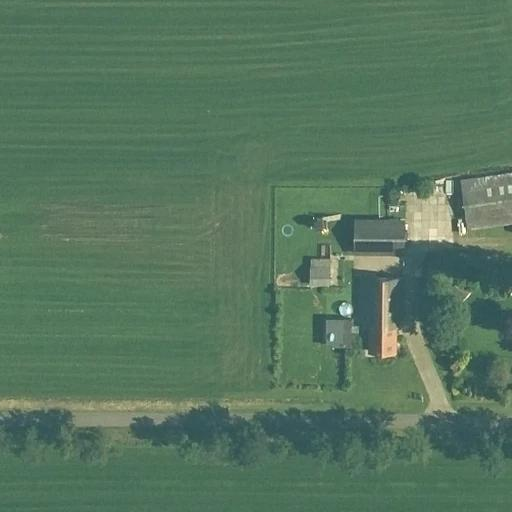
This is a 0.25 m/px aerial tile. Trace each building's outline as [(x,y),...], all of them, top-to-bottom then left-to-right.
[(511,174),(460,182),(467,229),(511,222),(511,174)] [(355,225),(355,249),(403,250),(403,226),(355,225)] [(328,287),(328,269),(329,260),(311,259),(310,286),(328,287)] [(363,283),(362,327),(368,327),(368,352),(395,353),(396,321),(401,321),(402,279),(363,278),(363,283)] [(325,319),(325,347),(356,347),(356,331),(350,331),(350,320),(325,319)]
